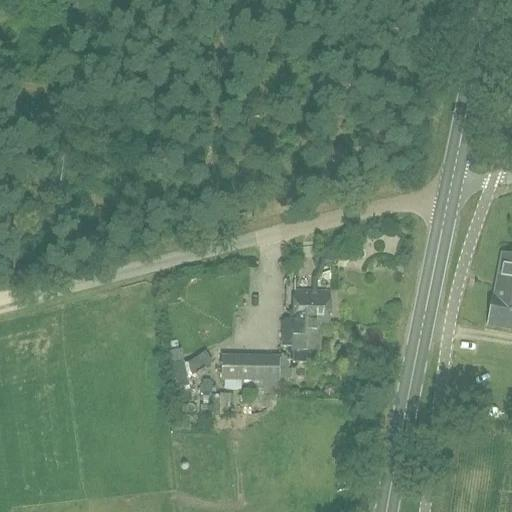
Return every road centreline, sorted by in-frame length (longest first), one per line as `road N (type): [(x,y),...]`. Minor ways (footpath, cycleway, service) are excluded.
road 1 (primary): [(389,511),(449,190)]
road 2 (unclassified): [(159,261),(449,190)]
road 3 (primary): [(449,190),(488,0)]
road 4 (track): [(0,302),(159,261)]
